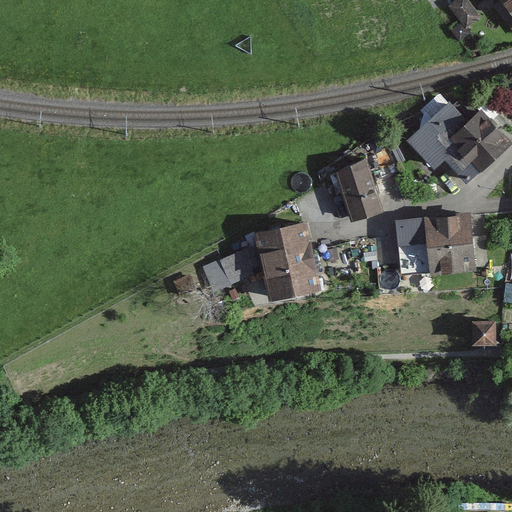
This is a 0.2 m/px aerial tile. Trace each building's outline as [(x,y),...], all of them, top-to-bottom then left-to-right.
[(511,0),(492,0),(511,24),(511,0)] [(443,103),(400,149),(432,180),(443,168),(465,188),(511,139),(481,112),(468,126),(443,103)] [(366,161),(329,174),(345,220),(382,207),(366,161)] [(467,215),(394,220),(398,273),(471,268),(467,215)] [(304,222),(250,234),(264,298),(318,287),(304,222)] [(251,245),(209,256),(216,281),(257,270),(251,245)] [(500,337),(499,313),(476,314),(477,338),(500,337)]
